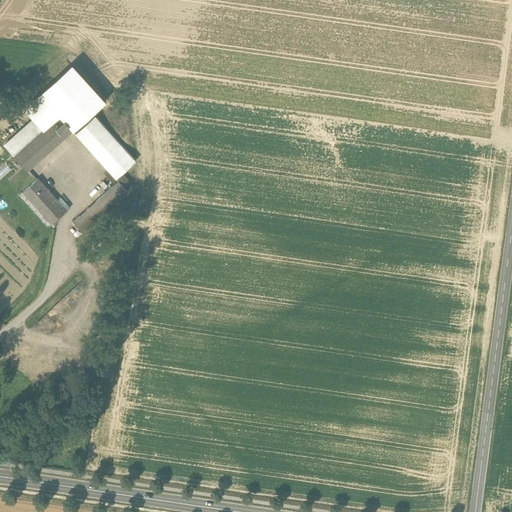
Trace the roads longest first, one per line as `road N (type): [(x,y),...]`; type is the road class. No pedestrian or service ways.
road 1 (tertiary): [(475,511),(511,225)]
road 2 (secondary): [(233,511),(0,477)]
